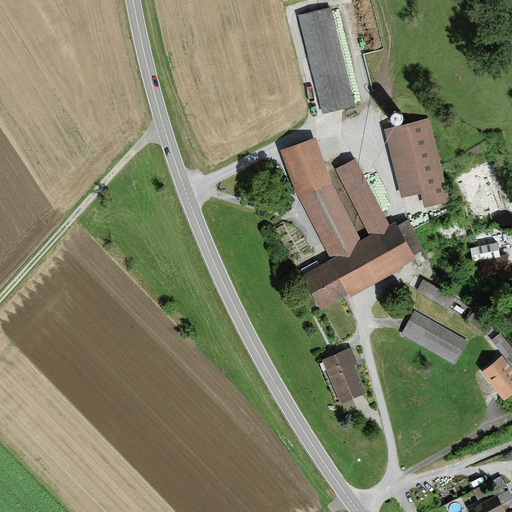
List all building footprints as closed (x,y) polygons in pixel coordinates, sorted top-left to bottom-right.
[(330,8),(298,16),(323,113),(355,105),(330,8)] [(399,117),(401,116),(402,114),(402,112),(402,110),(401,108),(399,107),(398,106),(396,106),(394,106),(392,107),(391,109),(390,111),(390,113),(391,115),(392,116),(394,117),(396,118),(398,118),(399,117)] [(407,124),(384,130),(401,198),(421,193),(424,208),(450,201),(429,118),(407,124)] [(315,137),(280,151),(297,197),(332,259),(326,262),(303,276),(322,308),(348,295),(350,298),(401,270),(400,269),(416,258),(414,256),(423,249),(408,220),(398,225),(396,221),(389,225),(356,158),(348,163),(335,170),(369,236),(361,240),(332,183),(315,137)] [(474,260),(483,259),(485,276),(511,273),(511,272),(511,259),(502,260),(501,244),(473,246),(474,260)] [(423,279),(417,290),(450,308),(456,297),(423,279)] [(468,341),(415,311),(401,334),(454,365),(468,341)] [(511,348),(500,333),(492,340),(507,359),(511,354),(511,348)] [(351,347),(323,359),(341,404),(366,393),(354,365),(358,364),(356,360),(351,347)] [(511,367),(502,355),(480,373),(504,403),(511,396),(511,367)] [(497,495),(504,509),(511,504),(511,496),(508,490),(497,495)] [(497,495),(469,510),(470,511),(506,511),(504,509),(497,495)]
